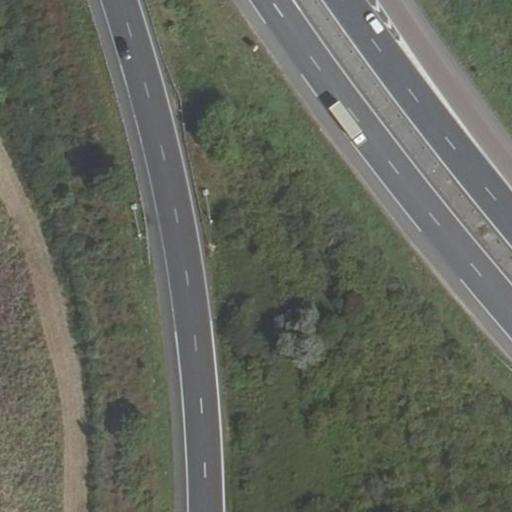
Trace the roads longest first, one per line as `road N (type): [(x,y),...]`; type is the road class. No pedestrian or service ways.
road 1 (trunk): [(119,0),(180,233),(205,511)]
road 2 (motorway): [(272,0),(373,147),(511,316)]
road 3 (trunk): [(511,221),(343,0)]
road 4 (trunk): [(511,169),(389,0)]
